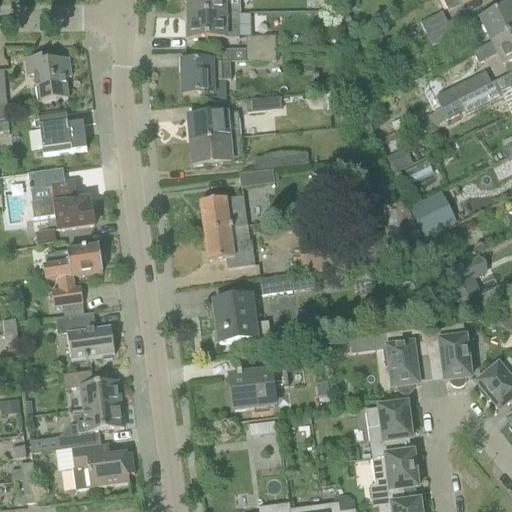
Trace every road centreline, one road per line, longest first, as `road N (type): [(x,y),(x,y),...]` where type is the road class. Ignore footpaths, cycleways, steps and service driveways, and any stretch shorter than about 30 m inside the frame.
road 1 (residential): [(123,25),(177,511)]
road 2 (residential): [(123,25),(0,27)]
